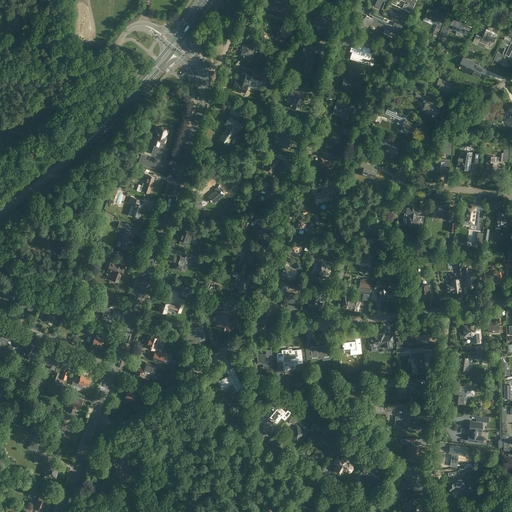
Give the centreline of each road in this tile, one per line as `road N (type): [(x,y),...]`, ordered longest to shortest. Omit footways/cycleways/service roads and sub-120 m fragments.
road 1 (residential): [(251,332),(349,0)]
road 2 (secondary): [(116,366),(203,105),(201,77)]
road 3 (primary): [(0,213),(100,129),(174,45)]
road 4 (residential): [(434,511),(429,459),(449,308)]
road 5 (residential): [(377,511),(220,418)]
road 6 (residential): [(328,322),(360,224),(401,176)]
road 7 (residential): [(401,176),(511,78)]
road 8 (residential): [(116,366),(0,310)]
road 9 (residential): [(328,322),(449,308)]
road 10 (unclassified): [(201,77),(223,57),(239,9),(263,3),(276,10)]
